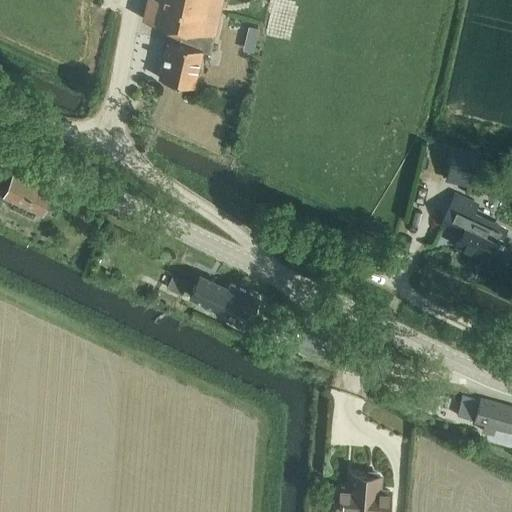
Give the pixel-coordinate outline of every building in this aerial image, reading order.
[(166,39),(158,76),(195,84),(203,49),(211,51),(223,0),(145,0),(142,17),(183,26),(179,42),(166,39)] [(249,27),(246,38),(251,40),(248,51),(254,53),(259,29),(249,27)] [(454,144),(444,179),(471,186),(481,151),(454,144)] [(0,205),(4,198),(5,194),(42,212),(52,191),(14,174),(0,167),(0,205)] [(454,193),(441,221),(460,229),(455,240),(488,256),(502,226),(473,212),(477,204),(454,193)] [(173,272),(166,285),(183,293),(190,280),(173,272)] [(200,273),(188,300),(217,314),(222,304),(249,317),(260,295),(230,281),(228,286),(200,273)] [(463,395),(457,415),(486,423),(483,431),(493,434),(496,426),(511,430),(511,406),(480,397),(480,400),(463,395)] [(388,511),(390,491),(379,490),(380,476),(351,474),(350,488),(342,487),(339,490),(337,510),(339,511),(388,511)]
